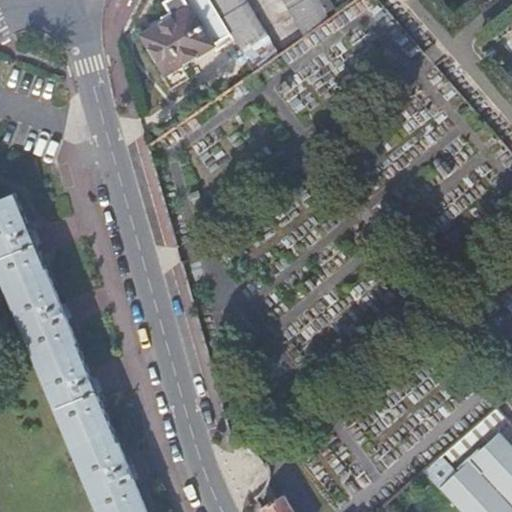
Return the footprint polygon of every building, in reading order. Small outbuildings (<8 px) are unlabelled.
[(230,37),(207,0),(166,0),(162,3),(171,19),(141,37),(165,75),(230,37)] [(207,0),(230,37),(252,73),(276,56),(242,0),(207,0)] [(281,0),(303,37),(327,20),(315,0),(281,0)] [(0,271),(99,511),(146,511),(132,478),(135,477),(132,470),(130,465),(127,466),(96,392),(99,390),(96,383),(94,377),(91,378),(66,317),(69,316),(66,309),(64,304),(61,305),(36,244),(39,243),(36,236),(34,230),(30,231),(15,194),(0,199),(0,271)] [(450,464),(500,418),(493,409),(441,455),(450,464)] [(452,476),(436,458),(421,472),(458,511),(511,511),(511,451),(496,435),(452,476)] [(294,511),(285,496),(261,509),(262,511),(294,511)]
